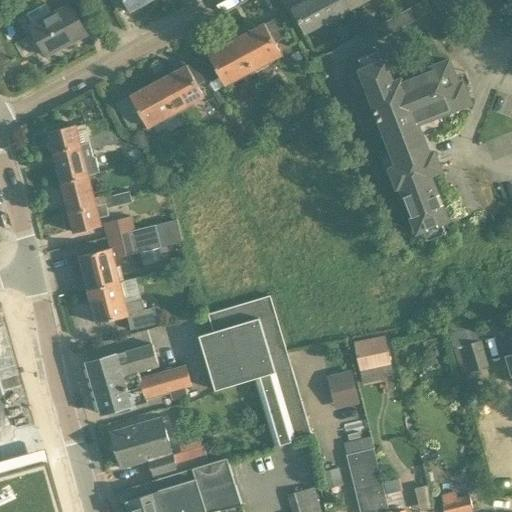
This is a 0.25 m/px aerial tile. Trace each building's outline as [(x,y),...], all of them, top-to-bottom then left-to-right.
[(151,0),(109,0),(115,11),(126,5),(130,12),(151,0)] [(305,33),(366,0),(365,0),(307,0),(292,8),(305,33)] [(431,11),(425,0),(381,24),(387,34),(431,11)] [(506,0),(483,0),(478,2),(484,12),(506,0)] [(33,23),(29,24),(46,56),(87,34),(70,2),(50,13),(45,4),(28,13),(33,23)] [(263,25),(235,40),(243,56),(251,71),(280,55),(273,43),(286,37),(276,18),(263,25)] [(381,24),(337,48),(343,58),(387,34),(381,24)] [(197,61),(207,80),(209,80),(214,91),(251,71),(243,56),(235,40),(197,61)] [(187,66),(159,82),(169,101),(175,113),(204,97),(197,86),(207,80),(197,61),(187,66)] [(400,185),(417,230),(446,219),(429,173),(440,169),(433,152),(429,154),(417,123),(470,103),(462,83),(457,85),(447,61),(392,82),(384,63),(350,76),(358,97),(351,100),(363,130),(380,123),(396,165),(390,168),(397,186),(400,185)] [(144,120),(148,127),(175,113),(169,101),(159,82),(116,105),(129,128),(144,120)] [(47,132),(53,154),(91,144),(91,147),(104,144),(103,139),(106,138),(104,133),(89,136),(87,129),(77,131),(75,125),(47,132)] [(115,130),(104,133),(106,138),(103,139),(104,144),(117,141),(115,130)] [(91,147),(91,144),(53,154),(60,182),(88,175),(88,174),(99,171),(95,157),(94,156),(91,147)] [(68,213),(105,204),(104,197),(103,195),(93,197),(88,175),(60,182),(68,213)] [(118,201),(118,205),(131,201),(129,191),(119,193),(120,199),(117,199),(118,201)] [(120,199),(119,193),(104,197),(105,204),(68,213),(62,215),(67,231),(72,230),(73,233),(101,226),(99,217),(108,215),(106,207),(118,205),(118,201),(117,199),(120,199)] [(104,223),(107,238),(135,231),(131,216),(104,223)] [(80,257),(88,291),(119,283),(113,258),(161,247),(156,226),(135,231),(107,238),(110,249),(80,257)] [(125,305),(119,283),(88,291),(96,324),(128,316),(131,330),(158,323),(154,308),(144,310),(142,301),(125,305)] [(275,446),(311,435),(285,349),(269,295),(209,313),(214,332),(200,336),(216,389),(255,378),(275,446)] [(462,349),(469,373),(489,367),(481,340),(480,340),(475,326),(448,334),(453,351),(462,349)] [(511,335),(501,338),(511,374),(511,335)] [(354,342),(360,370),(391,363),(385,336),(354,342)] [(87,365),(93,386),(121,378),(135,374),(138,373),(159,367),(152,343),(115,354),(115,357),(87,365)] [(121,378),(93,386),(101,415),(147,402),(146,399),(170,392),(172,400),(187,396),(185,388),(191,386),(185,365),(140,378),(138,373),(135,374),(121,378)] [(328,377),(332,392),(354,387),(351,371),(328,377)] [(204,446),(173,455),(162,417),(111,432),(121,469),(149,461),(153,476),(208,460),(204,446)] [(360,511),(381,511),(388,510),(373,449),(347,455),(360,511)] [(157,480),(156,481),(123,491),(128,507),(123,509),(124,511),(216,511),(242,505),(228,459),(221,461),(157,480)] [(0,511),(59,511),(45,464),(45,462),(44,463),(44,462),(39,464),(39,465),(30,467),(30,466),(0,474),(0,511)] [(320,511),(314,487),(294,492),(300,511),(320,511)] [(473,511),(469,495),(457,498),(455,491),(440,496),(443,511),(473,511)]
